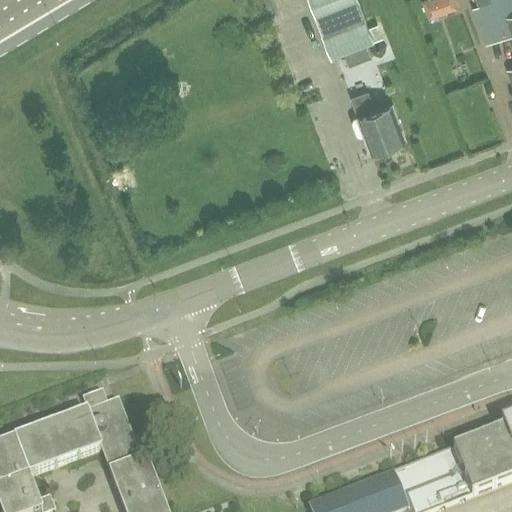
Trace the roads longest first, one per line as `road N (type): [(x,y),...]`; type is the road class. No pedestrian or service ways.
road 1 (tertiary): [(140,322),(511,181)]
road 2 (tertiary): [(140,322),(94,336),(0,327)]
